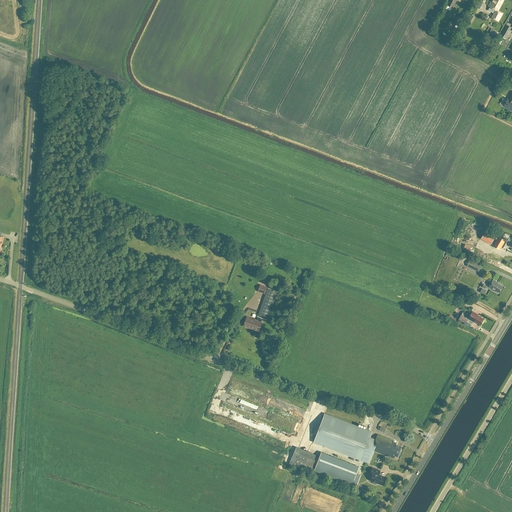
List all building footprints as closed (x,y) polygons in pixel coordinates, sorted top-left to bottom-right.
[(451,10),(452,7),(452,8),(455,0),(449,0),(447,5),(446,7),(451,10)] [(492,17),(498,21),(502,14),(497,11),(503,0),(501,0),(493,0),(492,2),(491,1),(488,6),(496,10),(492,17)] [(505,39),(511,28),(507,25),(500,36),(505,39)] [(491,244),(495,238),(484,232),(480,238),(491,244)] [(499,237),(493,246),(499,250),(505,240),(499,237)] [(482,263),(473,259),(471,258),(467,265),(469,266),(479,271),(482,263)] [(496,291),(499,293),(503,287),(497,283),(498,282),(493,280),(488,287),(495,292),(496,291)] [(267,320),(277,291),(278,289),(269,285),(258,316),(258,317),(257,321),(247,317),(244,326),(259,331),(262,322),(261,322),(262,318),(267,320)] [(265,293),(267,288),(260,285),(258,291),(265,293)] [(480,325),(483,319),(477,315),(472,312),(468,319),(473,322),(473,321),(480,325)] [(325,414),(317,435),(314,442),(369,464),(374,451),(376,445),(374,445),(374,443),(374,442),(369,440),(372,432),(325,414)] [(377,435),(374,442),(374,443),(374,445),(376,445),(374,451),(394,459),(395,457),(397,457),(401,448),(396,446),(397,443),(392,442),(393,441),(377,435)] [(322,454),(320,458),(296,448),(290,464),(296,466),(297,465),(315,471),(357,487),(358,483),(354,481),(359,468),(322,454)] [(373,482),(373,483),(373,484),(376,485),(377,484),(377,483),(381,485),(384,477),(379,475),(380,471),(373,468),(370,474),(372,475),(370,481),(373,482)]
